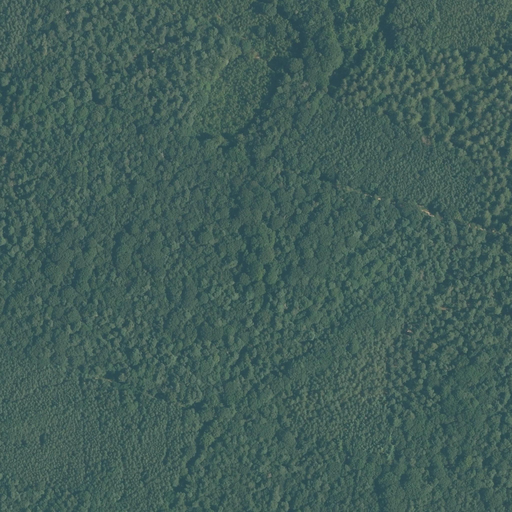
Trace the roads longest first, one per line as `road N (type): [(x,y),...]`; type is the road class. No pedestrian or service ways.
road 1 (track): [(267,166),(251,212),(263,304),(167,511)]
road 2 (track): [(235,424),(383,472),(511,472)]
road 3 (track): [(267,166),(511,239)]
road 4 (unknown): [(143,0),(207,29),(59,95)]
road 5 (track): [(322,0),(335,67),(267,166)]
